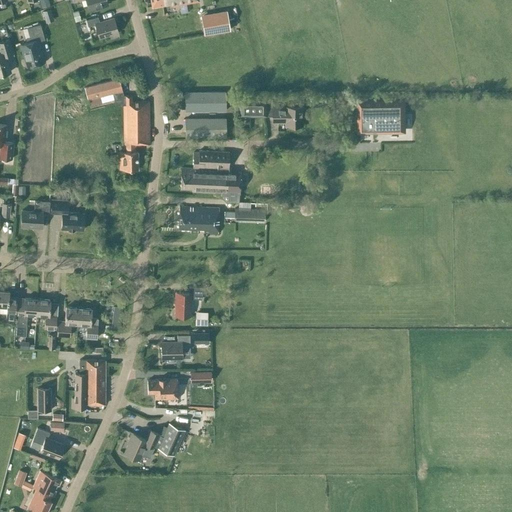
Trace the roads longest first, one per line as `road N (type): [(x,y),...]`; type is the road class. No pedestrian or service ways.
road 1 (residential): [(67,511),(120,386),(142,268)]
road 2 (residential): [(142,268),(159,131),(144,46)]
road 3 (residential): [(0,97),(38,87),(74,64),(144,46)]
road 4 (residential): [(142,268),(0,258)]
